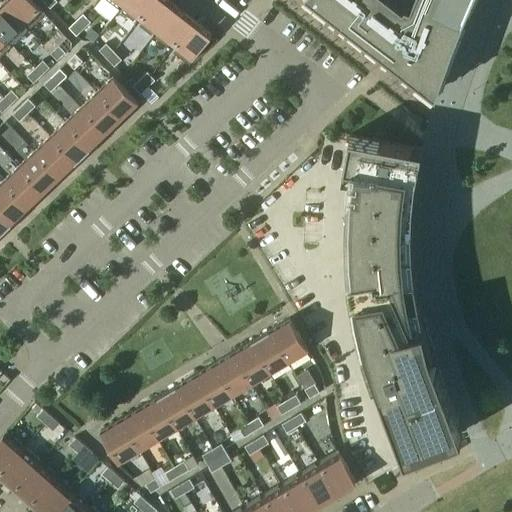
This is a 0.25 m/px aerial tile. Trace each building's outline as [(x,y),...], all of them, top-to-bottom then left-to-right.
[(44,12),(32,0),(4,0),(3,2),(28,28),(44,12)] [(56,0),(43,0),(51,8),(58,1),(56,0)] [(109,0),(120,8),(126,0),(109,0)] [(126,0),(120,8),(137,22),(153,0),(126,0)] [(168,0),(153,0),(137,22),(154,35),(176,6),(168,0)] [(320,0),(437,91),(473,0),(320,0)] [(28,28),(3,2),(0,4),(0,30),(12,43),(28,28)] [(176,6),(154,35),(171,48),(193,20),(176,6)] [(77,20),(84,27),(92,19),(85,12),(77,20)] [(77,20),(69,28),(76,35),(84,27),(77,20)] [(193,20),(171,48),(188,62),(211,34),(193,20)] [(92,27),(85,35),(93,42),(99,34),(92,27)] [(0,54),(12,43),(0,30),(0,54)] [(58,45),(50,52),(57,60),(65,52),(58,45)] [(116,53),(109,45),(101,52),(109,60),(116,53)] [(75,53),(67,61),(74,68),(82,60),(75,53)] [(116,53),(109,60),(117,68),(124,61),(116,53)] [(35,67),(42,74),(50,67),(43,59),(35,67)] [(35,67),(27,75),(33,82),(42,74),(35,67)] [(52,76),(59,83),(67,75),(60,68),(52,76)] [(142,78),(149,85),(157,78),(150,70),(142,78)] [(96,91),(122,118),(138,102),(112,75),(96,91)] [(52,76),(43,83),(50,91),(59,83),(52,76)] [(142,78),(134,86),(140,93),(149,85),(142,78)] [(3,97),(10,104),(18,96),(11,89),(3,97)] [(122,118),(96,91),(81,106),(106,133),(122,118)] [(3,97),(0,100),(0,109),(2,112),(10,104),(3,97)] [(20,105),(27,113),(35,105),(28,98),(20,105)] [(20,105),(12,113),(19,120),(27,113),(20,105)] [(106,133),(81,106),(65,121),(90,148),(106,133)] [(90,148),(65,121),(49,136),(75,163),(90,148)] [(420,300),(416,278),(416,275),(414,254),(413,251),(413,232),(413,228),(413,226),(414,204),(414,201),(416,183),(416,180),(417,178),(422,151),(422,148),(350,134),(342,174),(366,177),(364,197),(364,198),(362,224),(362,225),(363,253),(363,254),(365,280),(366,281),(370,309),(370,310),(376,335),(377,336),(385,363),(386,366),(376,369),(378,375),(382,387),(381,387),(393,419),(402,442),(406,454),(463,433),(458,420),(452,404),(450,399),(446,389),(442,378),(440,372),(438,366),(430,369),(423,352),(432,349),(433,350),(434,350),(433,347),(430,337),(426,327),(424,319),(420,303),(420,300)] [(75,163),(49,136),(33,151),(59,178),(75,163)] [(59,178),(33,151),(18,166),(43,193),(59,178)] [(43,193),(18,166),(2,181),(27,208),(43,193)] [(27,208),(2,181),(0,182),(0,210),(12,223),(27,208)] [(0,233),(12,223),(0,210),(0,233)] [(308,350),(289,318),(270,329),(289,361),(308,350)] [(251,340),(270,372),(289,361),(270,329),(251,340)] [(232,351),(251,383),(270,372),(251,340),(232,351)] [(213,362),(233,395),(251,383),(232,351),(213,362)] [(195,374),(214,406),(233,395),(213,362),(195,374)] [(176,385),(195,417),(214,406),(195,374),(176,385)] [(309,397),(319,391),(314,383),(304,389),(309,397)] [(157,396),(176,428),(195,417),(176,385),(157,396)] [(286,399),(291,408),(301,402),(296,394),(286,399)] [(139,407),(158,439),(176,428),(157,396),(139,407)] [(286,399),(276,405),(282,414),(291,408),(286,399)] [(51,415),(43,407),(42,408),(36,415),(45,423),(51,415)] [(120,418),(139,450),(158,439),(139,407),(120,418)] [(291,417),(296,426),(306,420),(301,411),(291,417)] [(51,415),(45,423),(53,430),(59,423),(60,423),(51,415)] [(249,422),(254,430),(264,424),(259,416),(249,422)] [(291,417),(281,423),(287,432),(296,426),(291,417)] [(101,429),(120,462),(139,450),(120,418),(101,429)] [(249,422),(239,427),(244,436),(254,430),(249,422)] [(7,431),(0,438),(0,472),(24,446),(7,431)] [(254,439),(259,448),(269,442),(264,434),(254,439)] [(83,444),(75,436),(74,437),(75,437),(68,444),(77,451),(83,444)] [(254,439),(244,445),(249,454),(259,448),(254,439)] [(226,451),(224,448),(221,443),(211,449),(217,457),(226,451)] [(77,451),(72,457),(87,470),(98,458),(83,444),(77,451)] [(24,446),(0,472),(16,487),(40,460),(24,446)] [(211,449),(202,454),(207,463),(217,457),(211,449)] [(355,481),(337,450),(317,461),(335,493),(355,481)] [(222,466),(231,460),(226,451),(217,457),(222,466)] [(207,463),(209,466),(212,471),(222,466),(217,457),(207,463)] [(40,460),(16,487),(32,501),(56,474),(40,460)] [(174,466),(179,475),(189,469),(184,460),(174,466)] [(335,493),(317,461),(298,473),(317,504),(335,493)] [(116,473),(107,465),(106,466),(107,466),(101,473),(109,480),(116,473)] [(174,466),(164,472),(170,480),(179,475),(174,466)] [(116,473),(109,480),(117,488),(123,481),(124,481),(124,480),(116,473)] [(302,511),(317,504),(298,473),(280,484),(296,511),(302,511)] [(56,474),(32,501),(43,511),(51,511),(72,489),(56,474)] [(151,492),(160,486),(155,477),(146,483),(151,492)] [(180,483),(185,492),(194,486),(189,478),(180,483)] [(180,483),(170,489),(175,498),(185,492),(180,483)] [(296,511),(280,484),(261,495),(271,511),(296,511)] [(72,489),(51,511),(81,511),(89,503),(72,489)] [(148,502),(140,494),(133,502),(141,509),(148,502)] [(271,511),(261,495),(242,506),(246,511),(271,511)] [(148,502),(141,509),(144,511),(153,511),(156,509),(148,502)]
